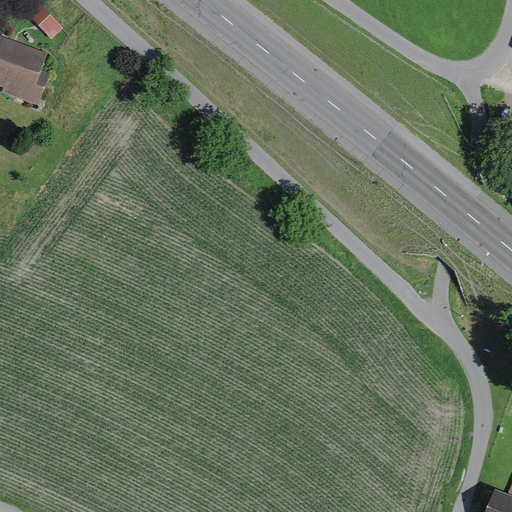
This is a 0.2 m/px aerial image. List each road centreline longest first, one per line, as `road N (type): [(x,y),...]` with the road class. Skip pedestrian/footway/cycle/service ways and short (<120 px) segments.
road 1 (unclassified): [(460,511),(484,426),(479,379),(459,343),(88,0)]
road 2 (primary): [(204,0),(511,248)]
road 3 (unclassified): [(332,0),(456,73),(491,63),(511,22)]
